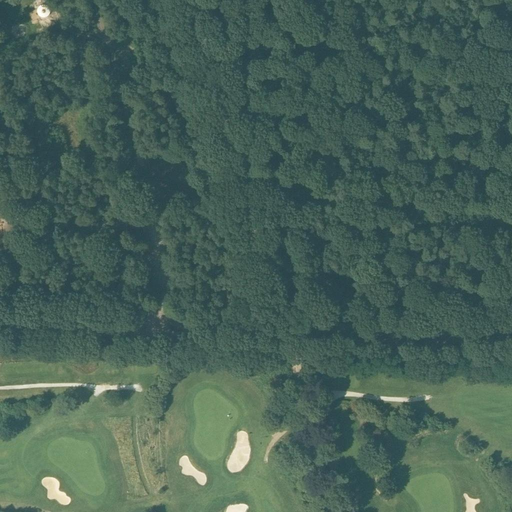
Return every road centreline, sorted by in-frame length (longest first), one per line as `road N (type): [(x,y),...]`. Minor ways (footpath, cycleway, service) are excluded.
road 1 (track): [(337,511),(187,0)]
road 2 (unclassified): [(511,357),(0,330)]
